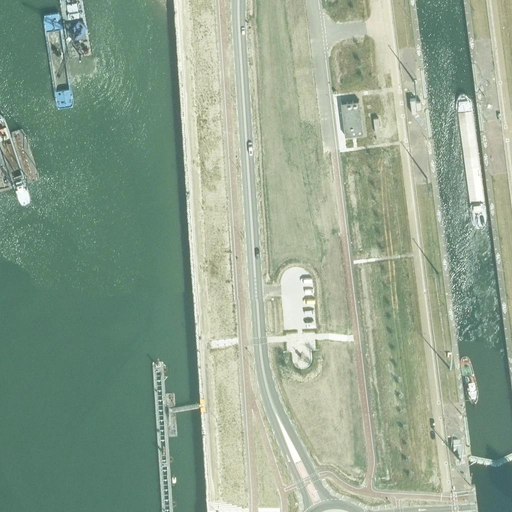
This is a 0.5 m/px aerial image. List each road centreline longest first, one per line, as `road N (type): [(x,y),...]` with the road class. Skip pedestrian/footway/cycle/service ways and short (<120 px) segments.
road 1 (secondary): [(290,447),(272,411),(258,345),(236,0)]
road 2 (unclassified): [(316,32),(332,151)]
